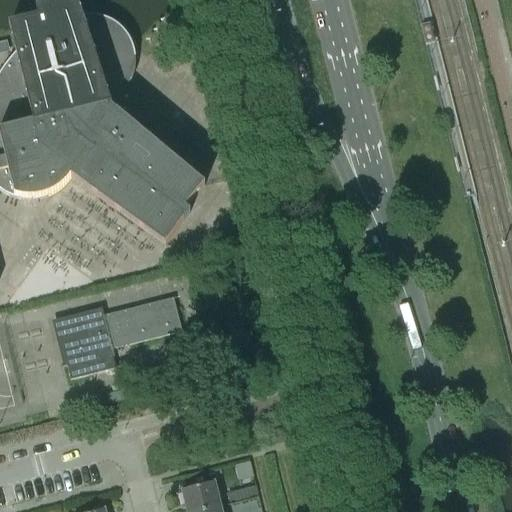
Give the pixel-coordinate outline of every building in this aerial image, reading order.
[(204,186),(112,109),(109,102),(112,101),(115,99),(117,97),(120,96),(122,93),(124,91),(126,89),(127,86),(129,84),(130,81),(132,78),(133,75),(133,73),(134,70),(135,67),(135,64),(135,61),(135,58),(134,54),(134,51),(133,48),(132,45),(131,42),(129,39),(127,36),(125,34),(123,31),(120,28),(116,25),(112,22),(107,20),(102,18),(98,17),(93,16),(88,16),(83,17),(82,17),(75,0),(65,0),(45,7),(32,11),(33,18),(38,17),(38,19),(8,26),(15,54),(11,59),(7,64),(3,69),(0,73),(0,191),(2,193),(6,196),(11,198),(16,199),(22,201),(24,201),(27,201),(33,201),(36,201),(41,200),(44,199),(47,198),(61,189),(70,179),(165,247),(190,214),(184,210),(204,186)] [(224,238),(228,252),(246,248),(243,234),(224,238)] [(111,351),(182,333),(173,299),(90,320),(89,317),(56,325),(70,381),(115,370),(111,351)] [(169,348),(172,359),(192,353),(190,343),(169,348)] [(182,491),(186,511),(203,511),(220,508),(214,483),(182,491)] [(258,496),(255,487),(226,494),(229,504),(258,496)]
